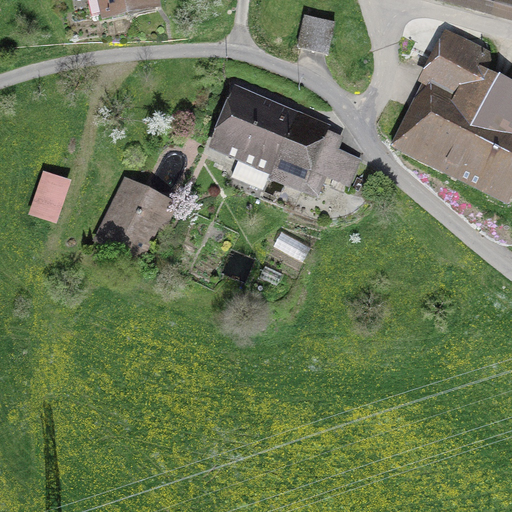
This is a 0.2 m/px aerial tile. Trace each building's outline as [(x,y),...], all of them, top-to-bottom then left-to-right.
[(98,0),(102,20),(160,9),(158,0),(98,0)] [(511,0),(470,0),(511,11),(511,0)] [(299,48),(327,55),(334,24),(298,17),(296,25),(304,27),(299,48)] [(502,200),(511,180),(511,89),(511,91),(482,77),(486,56),(423,24),(405,59),(428,71),(391,143),(502,200)] [(284,183),(316,196),(324,177),(348,187),(359,162),(335,152),(339,141),(241,101),(224,142),(245,152),(234,178),(266,191),(271,180),(283,185),(284,183)] [(47,177),(34,214),(54,220),(66,184),(47,177)] [(124,196),(102,241),(139,259),(156,225),(138,216),(143,206),(124,196)]
